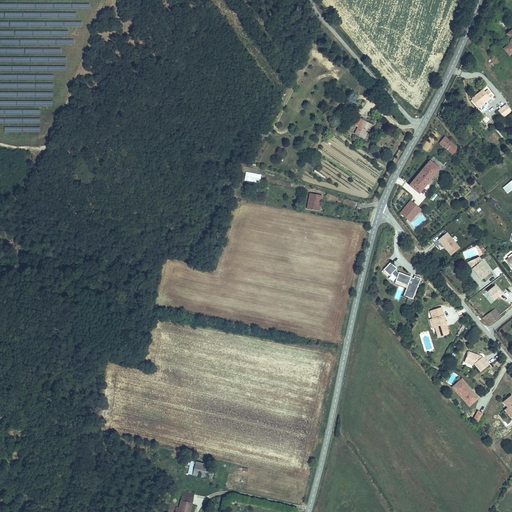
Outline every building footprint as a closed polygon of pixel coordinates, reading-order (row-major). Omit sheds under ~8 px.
[(470,98),(477,107),(492,95),(488,90),(485,92),(482,89),(470,98)] [(506,104),(498,111),(503,117),(511,110),(506,104)] [(373,123),(363,118),(355,133),(363,137),(367,130),(369,131),(373,123)] [(448,139),(447,140),(443,145),(452,153),(455,149),(457,152),(460,148),(448,139)] [(430,158),(414,177),(424,186),(440,167),(430,158)] [(246,171),(244,180),(260,183),(261,175),(246,171)] [(424,186),(414,177),(410,183),(420,191),(424,186)] [(323,196),(310,194),(307,210),(317,212),(318,204),(321,204),(323,196)] [(410,199),(399,213),(410,222),(421,209),(410,199)] [(449,256),(460,247),(446,232),(436,241),(449,256)] [(489,271),(481,262),(484,261),(480,256),(472,260),(474,265),(471,267),(481,278),(482,277),(489,271)] [(412,298),(420,278),(414,275),(413,278),(410,277),(410,276),(398,272),(398,273),(394,269),(396,268),(390,262),(383,269),(389,275),(392,272),(396,276),(395,280),(407,285),(403,295),(412,298)] [(497,277),(502,273),(498,266),(492,270),(497,277)] [(499,310),(510,303),(501,291),(490,299),(499,310)] [(449,334),(441,307),(430,310),(432,314),(435,314),(436,317),(433,318),(438,338),(449,334)] [(487,326),(500,316),(494,308),(481,318),(487,326)] [(469,352),(466,359),(475,362),(482,371),(490,364),(484,357),(481,359),(477,355),(469,352)] [(450,386),(469,407),(479,398),(461,377),(450,386)] [(511,395),(503,401),(511,413),(511,395)] [(477,410),(473,418),(479,421),(483,413),(477,410)] [(212,478),(215,465),(191,460),(188,473),(212,478)] [(182,500),(192,502),(193,494),(184,492),(182,500)] [(180,499),(179,506),(176,506),(175,511),(189,511),(192,502),(182,500),(180,499)]
